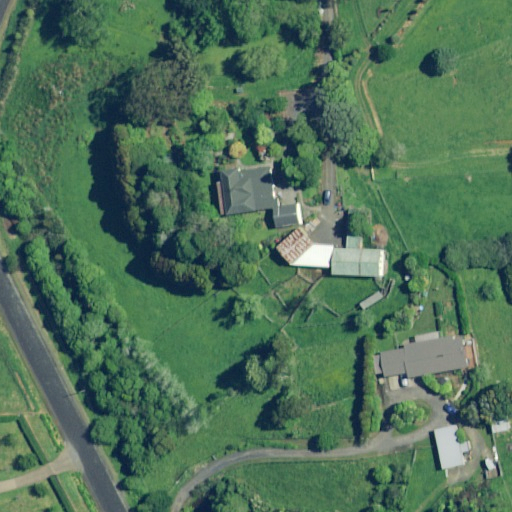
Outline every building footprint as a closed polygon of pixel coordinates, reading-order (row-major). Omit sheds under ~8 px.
[(237,168),(216,171),(222,215),(278,208),(277,206),(276,198),(274,198),(270,167),(241,171),(242,176),(238,176),(237,168)] [(279,208),(272,209),(274,228),(298,224),(295,204),(279,206),(279,208)] [(359,249),(360,209),(347,209),(346,249),(330,248),(329,275),(377,276),(378,250),(359,249)] [(288,264),(311,243),(297,227),(274,248),(288,264)] [(459,335),(436,339),(435,333),(413,336),(414,342),(402,344),(403,348),(377,352),(371,353),(371,357),(374,375),(381,373),(382,377),(404,373),(405,378),(465,368),(459,335)] [(511,427),(511,423),(511,419),(494,422),(496,431),(511,427)] [(441,470),(464,465),(455,425),(432,431),(441,470)]
